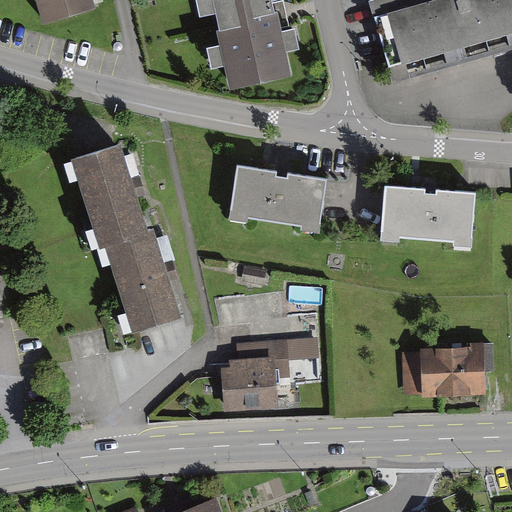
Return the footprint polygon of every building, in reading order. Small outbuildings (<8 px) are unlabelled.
[(97,0),(48,0),(54,17),(98,2),(97,0)] [(280,0),(217,0),(236,89),(295,76),(280,0)] [(511,0),(429,0),(384,13),(394,69),(511,34),(511,0)] [(117,145),(76,159),(105,245),(111,243),(140,331),(179,317),(165,275),(150,230),(146,231),(132,189),(117,145)] [(328,182),(245,168),(236,216),(320,228),(328,182)] [(385,236),(384,184),(343,184),(343,225),(353,225),(354,236),(385,236)] [(477,196),(393,188),(389,234),(473,242),(477,196)] [(286,348),(227,351),(232,408),(280,404),(280,388),(290,387),(286,348)] [(483,354),(429,355),(430,392),(484,390),(483,354)] [(224,511),(219,499),(184,511),(224,511)]
